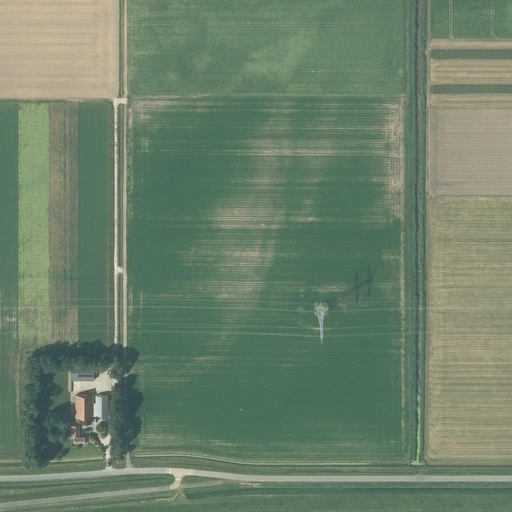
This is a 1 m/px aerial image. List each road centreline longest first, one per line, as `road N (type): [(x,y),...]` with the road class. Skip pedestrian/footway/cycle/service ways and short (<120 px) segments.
road 1 (unclassified): [(511,478),(178,471)]
road 2 (unclassified): [(0,505),(173,487),(178,471)]
road 3 (unclassified): [(178,471),(0,478)]
